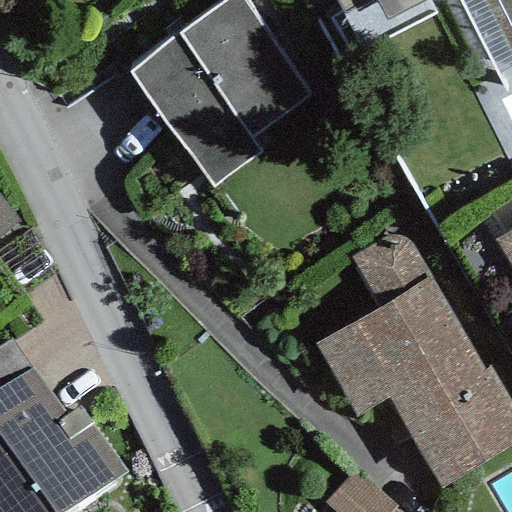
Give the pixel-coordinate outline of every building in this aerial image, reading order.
[(311,95),(243,0),(221,0),(128,72),(212,189),(262,153),(251,138),(311,95)] [(511,0),(334,0),(342,15),(370,0),(375,0),(386,22),(424,0),(486,0),(511,50),(511,0)] [(458,0),(498,76),(511,68),(511,50),(486,0),(458,0)] [(0,198),(0,235),(18,220),(0,198)] [(511,228),(493,240),(511,271),(511,228)] [(485,369),(430,277),(407,238),(400,235),(393,235),(381,239),(351,257),(380,306),(313,345),(356,418),(388,399),(440,488),(511,445),(511,405),(489,367),(485,369)] [(0,387),(31,366),(12,339),(0,346),(0,387)] [(0,511),(69,511),(127,471),(80,404),(66,414),(31,366),(0,387),(0,511)] [(389,511),(394,508),(351,471),(323,503),(332,511),(389,511)]
